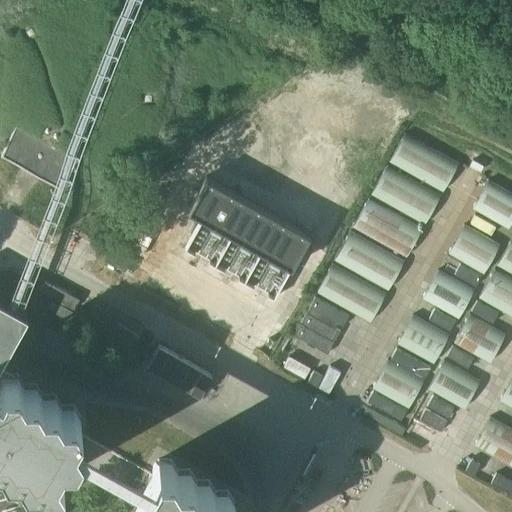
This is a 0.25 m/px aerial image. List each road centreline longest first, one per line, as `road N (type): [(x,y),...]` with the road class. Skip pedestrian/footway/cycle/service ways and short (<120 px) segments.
road 1 (unknown): [(321,408),(460,169)]
road 2 (unknown): [(451,484),(511,354)]
